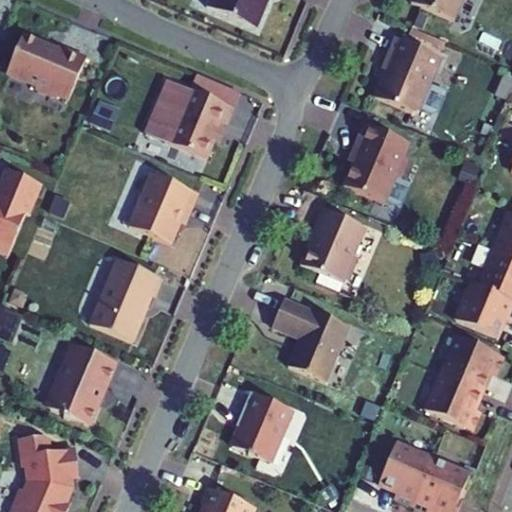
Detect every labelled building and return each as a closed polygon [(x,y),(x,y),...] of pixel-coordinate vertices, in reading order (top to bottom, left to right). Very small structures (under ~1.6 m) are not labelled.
[(209,0),(206,8),(257,30),(269,0),(268,0),(209,0)] [(462,0),(412,0),(411,4),(453,22),(462,0)] [(44,47),(42,44),(23,36),(7,74),(37,87),(39,92),(53,98),(58,96),(69,101),(87,59),(59,47),(57,52),(44,47)] [(441,59),(395,40),(382,71),(385,72),(374,100),(412,116),(418,113),(441,59)] [(223,135),(234,110),(190,92),(167,144),(206,161),(218,134),(223,135)] [(105,104),(98,125),(114,130),(121,109),(105,104)] [(414,147),(364,126),(357,143),(362,145),(343,188),(384,205),(395,179),(400,181),(414,147)] [(0,253),(8,256),(26,214),(29,215),(41,186),(6,171),(0,186),(0,253)] [(189,217),(198,196),(151,176),(128,229),(171,247),(184,215),(189,217)] [(353,258),(365,230),(322,212),(309,243),(317,246),(314,253),(309,251),(301,269),(320,277),(316,286),(339,296),(343,285),(342,284),(343,281),(350,279),(356,265),(353,258)] [(494,252),(511,260),(511,216),(509,216),(494,252)] [(511,260),(494,252),(478,289),(511,302),(511,260)] [(155,298),(162,281),(117,262),(90,326),(132,344),(152,297),(155,298)] [(511,302),(478,289),(471,286),(456,322),(496,340),(504,322),(511,325),(511,322),(511,302)] [(349,329),(284,301),(272,329),(300,341),(288,369),(326,384),(349,329)] [(441,376),(482,393),(489,375),(496,378),(504,359),(457,339),(441,376)] [(104,395),(116,365),(73,346),(48,405),(50,411),(89,427),(98,405),(97,401),(100,393),(104,395)] [(426,412),(473,433),(481,414),(474,411),(482,393),(441,376),(426,412)] [(280,463),(300,408),(254,391),(234,447),(280,463)] [(68,501),(73,489),(71,479),(79,478),(75,451),(52,454),(50,440),(44,437),(19,440),(22,468),(26,468),(27,483),(24,492),(19,494),(11,511),(67,511),(71,503),(68,501)] [(394,500),(413,508),(433,461),(396,445),(379,486),(397,494),(394,500)] [(455,511),(440,464),(433,461),(413,508),(421,511),(455,511)] [(470,477),(440,464),(455,511),(458,511),(462,505),(459,504),(470,477)] [(202,511),(254,511),(256,511),(211,492),(202,511)]
